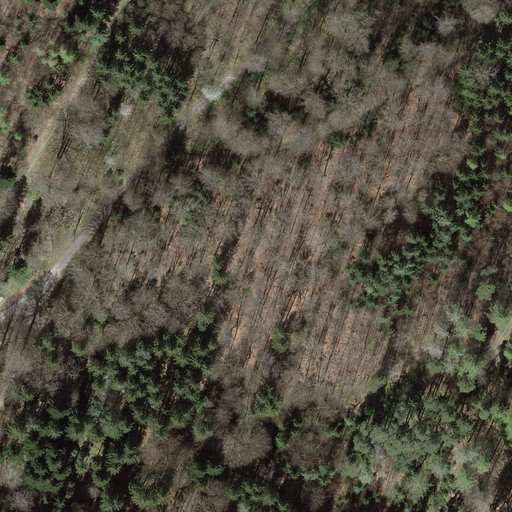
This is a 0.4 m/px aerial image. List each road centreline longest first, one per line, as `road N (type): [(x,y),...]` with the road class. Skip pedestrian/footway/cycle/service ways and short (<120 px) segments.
road 1 (track): [(306,0),(124,186),(30,305)]
road 2 (track): [(511,21),(364,109),(291,140),(234,150),(168,141)]
road 3 (track): [(30,305),(88,360),(321,511)]
road 4 (track): [(118,0),(57,128),(0,217)]
road 5 (track): [(511,325),(491,363),(487,391),(495,441),(511,471)]
